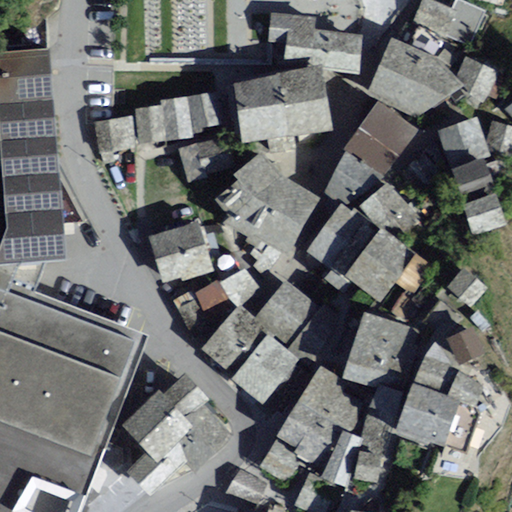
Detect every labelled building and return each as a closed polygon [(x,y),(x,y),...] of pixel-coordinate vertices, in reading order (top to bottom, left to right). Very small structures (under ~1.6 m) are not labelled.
[(459,14),(421,1),(414,22),(452,35),(459,14)] [(313,17),(273,13),(271,40),(287,41),(285,61),(359,68),(361,35),(312,30),(313,17)] [(396,40),(371,91),(413,117),(462,86),(436,58),(396,40)] [(86,264),(71,55),(0,59),(0,96),(12,269),(86,264)] [(328,126),(319,69),(283,75),(292,132),(328,126)] [(283,75),(234,82),(243,139),(292,132),(283,75)] [(212,130),(209,97),(191,98),(194,131),(212,130)] [(189,99),(165,101),(168,142),(192,140),(189,99)] [(374,99),(352,147),(379,168),(417,126),(374,99)] [(164,108),(138,110),(141,147),(166,146),(164,108)] [(496,120),(448,136),(460,175),(509,159),(496,120)] [(235,169),(227,136),(200,143),(208,175),(235,169)] [(218,199),(250,231),(249,234),(293,259),(326,202),(281,177),(261,157),(218,199)] [(511,172),(508,162),(472,176),(482,204),(511,192),(511,172)] [(395,183),(367,208),(393,238),(421,213),(395,183)] [(511,200),(484,209),(494,239),(511,233),(511,200)] [(347,209),(314,254),(339,271),(371,227),(347,209)] [(201,225),(148,241),(163,289),(216,272),(201,225)] [(249,268),(197,284),(204,306),(256,290),(249,268)] [(463,271),(446,294),(472,312),(488,290),(463,271)] [(287,278),(257,314),(289,341),(319,305),(287,278)] [(323,300),(319,305),(289,341),(316,363),(349,322),(323,300)] [(460,316),(441,302),(429,317),(447,332),(460,316)] [(244,314),(205,353),(230,377),(269,338),(244,314)] [(0,327),(0,422),(101,462),(133,381),(0,327)] [(449,338),(461,363),(483,352),(471,328),(449,338)] [(274,339),(237,384),(267,408),(304,363),(274,339)] [(426,358),(417,381),(443,391),(452,368),(435,345),(426,358)] [(300,402),(340,425),(352,431),(360,404),(339,392),(344,384),(319,370),(300,402)] [(459,374),(449,394),(474,404),(480,388),(459,374)] [(151,454),(133,471),(156,495),(189,462),(200,474),(238,439),(217,417),(224,410),(190,375),(130,432),(151,454)] [(374,385),(361,436),(388,442),(401,391),(374,385)] [(416,386),(399,430),(442,446),(459,402),(416,386)] [(340,425),(300,402),(281,435),(300,445),(297,449),(319,462),(340,425)] [(83,504),(101,462),(0,422),(0,511),(49,511),(56,494),(83,504)] [(344,429),(321,475),(335,482),(358,436),(344,429)] [(263,466),(287,480),(302,456),(278,442),(263,466)] [(377,453),(358,451),(355,473),(373,476),(377,453)] [(266,485),(241,471),(231,490),(255,504),(266,485)] [(310,474),(296,502),(316,511),(323,511),(336,488),(310,474)]
